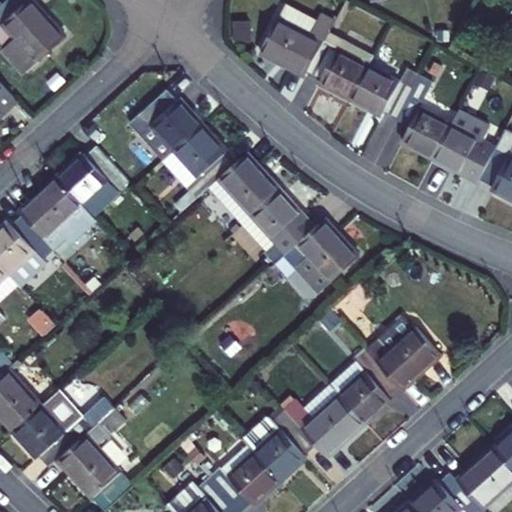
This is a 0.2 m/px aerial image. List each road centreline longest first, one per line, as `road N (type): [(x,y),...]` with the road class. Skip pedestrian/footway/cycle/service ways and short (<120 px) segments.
road 1 (residential): [(511,258),(417,216),(327,163),(168,23)]
road 2 (residential): [(337,511),(511,352)]
road 3 (residential): [(0,178),(168,23)]
